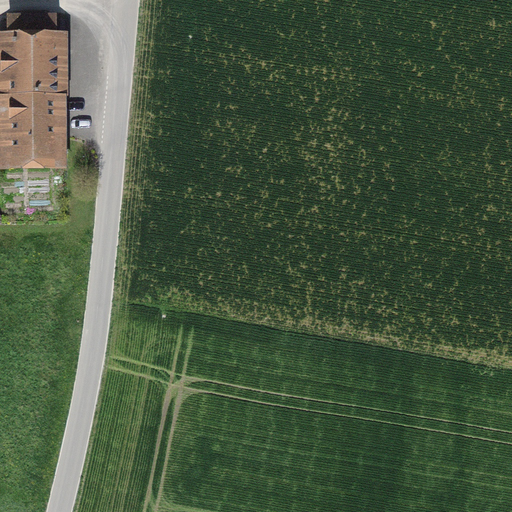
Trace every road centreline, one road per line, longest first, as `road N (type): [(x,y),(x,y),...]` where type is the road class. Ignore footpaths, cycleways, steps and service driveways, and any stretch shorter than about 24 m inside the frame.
road 1 (tertiary): [(126,0),(97,324),(58,511)]
road 2 (track): [(126,4),(0,5)]
